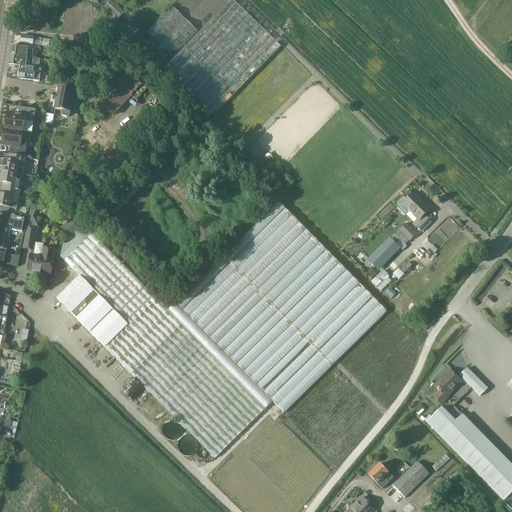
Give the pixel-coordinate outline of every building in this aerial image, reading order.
[(214,116),(281,47),(233,0),(231,0),(164,68),(214,116)] [(172,5),(146,32),(172,56),(198,30),(172,5)] [(20,47),(11,46),(10,55),(32,59),(34,50),(28,50),(29,46),(32,46),(32,45),(49,47),(50,40),(48,40),(48,39),(22,35),(20,47)] [(31,69),(32,62),(33,59),(32,59),(10,55),(9,65),(15,66),(15,69),(19,70),(17,78),(39,81),(41,70),(31,69)] [(113,118),(142,86),(126,71),(97,103),(113,118)] [(55,110),(72,113),(74,99),(77,100),(79,91),(59,87),(57,95),(55,95),(54,101),(56,101),(55,110)] [(16,115),(8,114),(8,116),(7,116),(5,126),(6,126),(5,130),(32,135),(36,111),(17,108),(16,115)] [(32,135),(5,130),(3,144),(12,146),(10,156),(26,159),(27,148),(30,148),(32,135)] [(260,161),(265,157),(252,145),(248,149),(260,161)] [(26,159),(10,156),(9,156),(8,162),(0,160),(0,162),(0,171),(17,175),(18,169),(24,170),(26,159)] [(17,175),(0,171),(0,183),(4,184),(3,190),(20,193),(22,181),(16,180),(17,175)] [(116,215),(140,191),(132,183),(100,215),(117,232),(125,224),(116,215)] [(20,193),(3,190),(2,196),(0,195),(0,207),(12,209),(13,203),(18,204),(20,193)] [(416,193),(406,203),(405,202),(398,209),(405,216),(412,209),(421,218),(431,208),(416,193)] [(281,201),(177,301),(274,401),(285,411),(388,311),(281,201)] [(70,239),(56,252),(80,276),(57,298),(72,314),(105,348),(215,459),(265,410),(274,401),(177,301),(172,307),(168,311),(84,225),(71,213),(67,217),(69,220),(60,229),(63,232),(70,239)] [(423,231),(433,221),(427,215),(418,225),(423,231)] [(13,227),(12,231),(22,233),(25,219),(15,217),(14,221),(13,227)] [(0,233),(2,234),(3,225),(13,227),(14,221),(8,220),(4,219),(0,218),(0,233)] [(397,233),(407,243),(416,234),(413,231),(414,230),(407,223),(397,233)] [(26,226),(24,249),(35,250),(37,227),(26,226)] [(41,253),(44,244),(37,241),(34,250),(41,253)] [(379,270),(395,252),(386,244),(370,262),(379,270)] [(32,255),(28,272),(52,276),(56,250),(43,248),(41,256),(32,255)] [(378,275),(373,282),(379,287),(384,280),(378,275)] [(458,377),(451,370),(435,385),(440,391),(434,397),(442,404),(448,398),(447,397),(464,380),(480,396),(488,388),(468,368),(458,377)] [(417,413),(422,410),(417,405),(413,409),(417,413)] [(441,408),(431,418),(429,416),(425,420),(473,470),(482,479),(503,501),(511,492),(511,466),(459,412),(452,419),(441,408)] [(417,462),(403,476),(385,493),(397,505),(415,488),(429,474),(417,462)] [(381,490),(393,478),(379,464),(368,476),(381,490)] [(371,511),(373,510),(362,499),(348,511),(371,511)]
